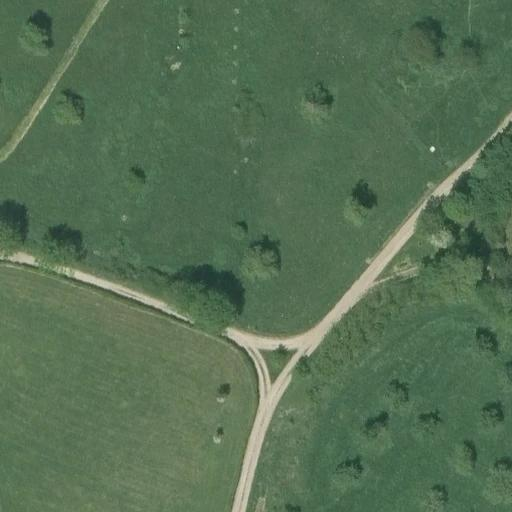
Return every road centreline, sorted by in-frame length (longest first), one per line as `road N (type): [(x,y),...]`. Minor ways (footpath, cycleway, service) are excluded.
road 1 (track): [(0,256),(251,342)]
road 2 (track): [(356,293),(434,197),(498,141)]
road 3 (track): [(356,293),(457,265),(485,274),(511,301)]
road 4 (track): [(251,342),(310,343),(356,293)]
